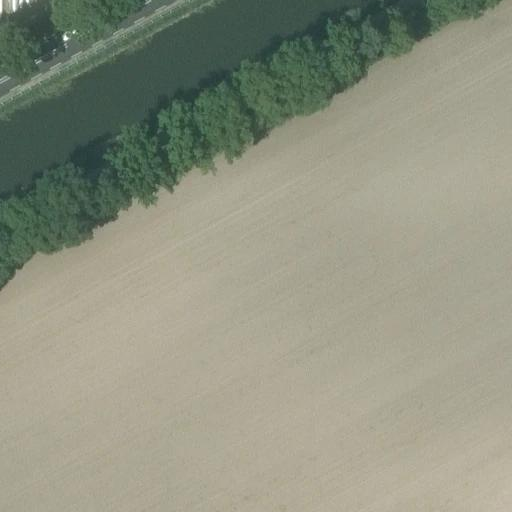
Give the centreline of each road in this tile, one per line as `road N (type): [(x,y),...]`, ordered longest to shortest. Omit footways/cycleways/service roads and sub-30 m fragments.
road 1 (track): [(0,228),(418,0)]
road 2 (primary): [(0,82),(149,0)]
